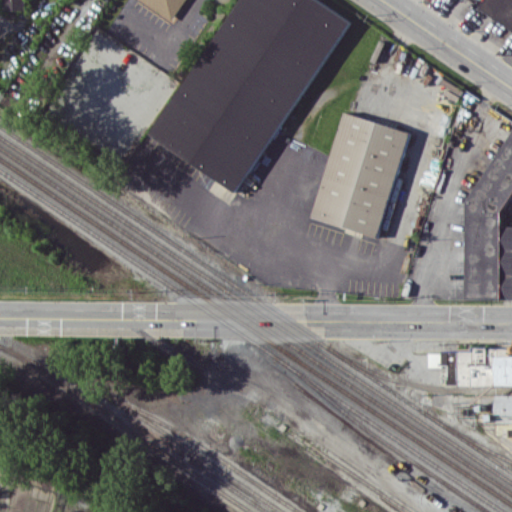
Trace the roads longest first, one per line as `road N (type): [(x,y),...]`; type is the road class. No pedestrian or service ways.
road 1 (secondary): [(0,320),(511,321)]
road 2 (tertiary): [(384,0),(511,86)]
